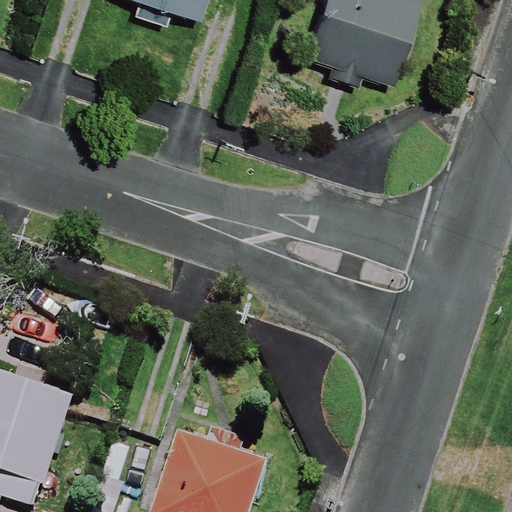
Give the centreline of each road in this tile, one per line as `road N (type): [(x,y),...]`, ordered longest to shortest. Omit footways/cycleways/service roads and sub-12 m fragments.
road 1 (residential): [(449,296),(0,149)]
road 2 (residential): [(381,511),(449,296)]
road 3 (residential): [(449,296),(511,105)]
